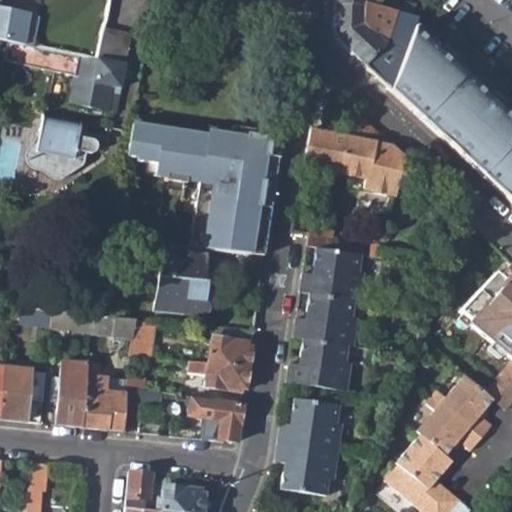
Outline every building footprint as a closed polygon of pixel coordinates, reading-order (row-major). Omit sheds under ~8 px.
[(405,0),(372,0),(370,8),(411,17),(415,2),(405,0)] [(362,6),(332,3),(331,32),(337,42),(391,93),(400,66),(414,31),(418,19),(411,17),(370,8),(362,6)] [(0,43),(7,45),(32,50),(36,21),(0,12),(0,43)] [(101,30),(96,61),(123,66),(129,35),(101,30)] [(511,119),(414,31),(400,66),(417,72),(406,108),(511,207),(511,119)] [(7,45),(4,63),(74,80),(68,107),(106,115),(112,90),(118,91),(123,66),(96,61),(32,50),(7,45)] [(400,66),(391,93),(406,108),(417,72),(400,66)] [(309,128),(302,164),(364,179),(362,189),(393,196),(401,159),(350,110),(341,136),(309,128)] [(27,155),(27,156),(27,166),(31,176),(41,177),(58,186),(63,185),(80,172),(84,158),(91,159),(97,153),(98,146),(94,141),(79,138),(81,124),(43,116),(39,136),(31,144),(27,155)] [(150,125),(132,122),(127,158),(137,160),(136,163),(155,166),(154,177),(164,178),(163,182),(183,185),(184,181),(196,183),(187,246),(213,249),(262,256),(281,130),(258,126),(257,130),(232,127),(231,132),(206,128),(206,133),(161,126),(161,125),(150,124),(150,125)] [(453,209),(447,216),(451,221),(458,213),(453,209)] [(288,214),(285,235),(304,238),(308,238),(309,224),(311,217),(288,214)] [(304,238),(303,245),(313,246),(328,249),(331,227),(309,224),(308,238),(304,238)] [(115,236),(114,246),(128,248),(130,238),(115,236)] [(165,243),(157,311),(206,318),(212,316),(215,312),(214,306),(209,302),(212,284),(208,284),(213,249),(187,246),(165,243)] [(297,280),(296,290),(307,291),(352,298),(357,298),(360,273),(354,272),(358,254),(328,249),(313,246),(309,274),(298,273),(297,280)] [(492,275),(459,317),(472,327),(469,329),(511,366),(495,386),(511,400),(511,398),(511,276),(505,286),(492,275)] [(291,320),(289,335),(300,336),(344,343),(350,343),(354,318),(348,318),(352,298),(307,291),(302,321),(291,320)] [(6,305),(5,318),(19,320),(21,306),(6,305)] [(49,310),(48,322),(89,326),(91,314),(49,310)] [(89,326),(88,331),(132,336),(133,318),(91,314),(89,326)] [(132,336),(130,354),(144,355),(148,319),(133,318),(132,336)] [(211,326),(206,359),(246,366),(251,330),(211,326)] [(285,365),(282,381),(344,389),(349,363),(342,362),(344,343),(300,336),(297,367),(285,365)] [(55,401),(53,424),(79,427),(85,362),(59,359),(58,375),(55,401)] [(206,359),(202,387),(236,392),(237,388),(242,389),(246,366),(206,359)] [(0,361),(0,419),(21,421),(23,398),(17,398),(20,368),(5,367),(6,362),(0,361)] [(85,362),(79,427),(121,432),(124,407),(105,406),(109,366),(85,362)] [(48,375),(46,400),(55,401),(58,375),(48,375)] [(436,394),(433,398),(480,438),(485,433),(474,424),(495,402),(466,378),(447,402),(436,394)] [(126,386),(125,402),(141,403),(143,389),(126,386)] [(143,389),(141,403),(158,405),(160,392),(143,389)] [(276,421),(274,441),(336,449),(340,422),(333,422),(337,403),(293,396),(288,423),(276,421)] [(188,397),(186,414),(198,417),(195,435),(233,442),(239,405),(188,397)] [(435,415),(419,434),(446,457),(460,439),(471,449),(480,438),(433,398),(425,407),(435,415)] [(124,407),(121,432),(138,433),(141,403),(125,402),(124,407)] [(141,403),(138,433),(156,435),(158,405),(141,403)] [(392,465),(379,480),(416,511),(449,511),(457,504),(435,485),(453,463),(446,457),(419,434),(415,432),(389,462),(392,465)] [(274,441),(271,463),(283,465),(279,491),(324,496),(326,478),(333,479),(336,449),(274,441)] [(25,511),(37,511),(39,491),(43,491),(46,464),(30,463),(27,492),(25,511)] [(125,472),(123,508),(139,510),(139,500),(146,501),(148,475),(125,472)] [(153,503),(151,511),(155,511),(200,511),(203,495),(197,494),(197,491),(161,487),(159,503),(153,503)] [(20,491),(18,511),(25,511),(27,492),(20,491)]
